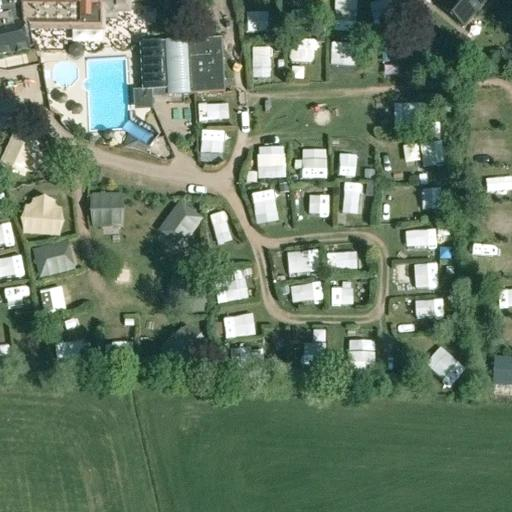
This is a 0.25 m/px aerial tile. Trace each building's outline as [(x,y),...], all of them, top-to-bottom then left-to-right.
[(18,10),(73,11),(73,20),(74,20),(74,26),(96,26),(96,20),(92,20),(92,12),(128,13),(129,2),(141,3),(140,0),(0,0),(0,56),(27,50),(18,10)] [(442,0),(443,1),(438,8),(463,29),(486,0),(442,0)] [(264,37),(263,7),(246,8),(247,37),(264,37)] [(394,7),(373,11),(376,23),(396,20),(394,7)] [(355,33),(357,10),(334,8),(332,31),(355,33)] [(310,29),(311,10),(291,9),(290,28),(310,29)] [(420,37),(432,58),(443,52),(432,31),(420,37)] [(221,40),(139,45),(142,91),(133,92),(134,112),(152,111),(152,98),(224,94),(221,40)] [(356,46),(330,45),(329,67),(356,68),(356,46)] [(289,47),(288,64),(313,65),(314,48),(289,47)] [(271,83),(268,52),(251,54),(253,85),(271,83)] [(2,71),(0,79),(0,90),(17,95),(22,76),(2,71)] [(465,101),(466,125),(489,125),(488,100),(465,101)] [(195,102),(195,120),(216,120),(216,103),(195,102)] [(423,108),(394,107),(394,125),(422,126),(423,108)] [(10,136),(0,137),(0,147),(3,162),(5,176),(49,168),(49,152),(49,150),(48,149),(48,148),(48,146),(47,145),(47,144),(46,143),(45,142),(44,141),(43,140),(42,139),(41,138),(39,137),(38,137),(37,136),(35,136),(34,136),(33,136),(10,136)] [(322,154),(322,139),(307,138),(307,154),(322,154)] [(343,156),(342,139),(329,140),(330,157),(343,156)] [(439,147),(412,149),(414,170),(441,168),(439,147)] [(282,151),(258,152),(259,182),(283,181),(282,151)] [(328,156),(304,158),(305,173),(309,173),(309,180),(329,179),(328,156)] [(365,161),(346,159),(344,179),(363,181),(365,161)] [(477,197),(495,195),(492,173),(474,175),(477,197)] [(16,204),(34,204),(34,181),(17,180),(16,204)] [(363,187),(341,185),(340,205),(361,207),(363,187)] [(8,191),(0,191),(0,223),(13,221),(12,214),(8,191)] [(433,191),(405,193),(406,214),(434,213),(433,191)] [(320,192),(301,193),(302,221),(315,221),(315,210),(321,209),(320,192)] [(278,222),(273,193),(252,196),(257,225),(278,222)] [(131,195),(124,235),(139,237),(143,196),(133,195),(131,195)] [(143,196),(139,237),(166,240),(169,199),(160,199),(152,198),(143,196)] [(123,234),(123,199),(91,199),(92,234),(123,234)] [(169,199),(166,240),(203,243),(203,201),(192,201),(181,200),(169,199)] [(511,233),(511,209),(481,210),(481,234),(511,233)] [(206,215),(209,228),(224,224),(221,212),(206,215)] [(19,216),(21,235),(52,232),(50,213),(19,216)] [(13,221),(0,223),(0,255),(26,250),(13,221)] [(435,251),(434,231),(402,233),(403,253),(435,251)] [(63,246),(27,251),(30,276),(66,271),(63,246)] [(511,247),(487,248),(488,272),(511,270),(511,247)] [(26,250),(0,255),(0,288),(31,283),(26,250)] [(312,252),(283,256),(285,273),(314,269),(312,252)] [(348,267),(346,252),(326,254),(328,269),(348,267)] [(238,280),(252,277),(250,263),(236,266),(238,280)] [(436,265),(412,267),(414,290),(438,288),(436,265)] [(31,283),(0,288),(0,305),(3,318),(6,318),(36,313),(31,287),(31,283)] [(36,284),(37,311),(68,310),(67,283),(36,284)] [(181,284),(181,306),(197,306),(197,284),(181,284)] [(319,302),(317,285),(287,288),(289,305),(319,302)] [(352,309),(353,294),(332,293),(331,308),(352,309)] [(442,303),(415,304),(416,322),(443,320),(442,303)] [(36,313),(6,318),(13,363),(49,365),(45,321),(40,321),(36,319),(36,313)] [(221,334),(250,329),(247,314),(219,320),(221,334)]
